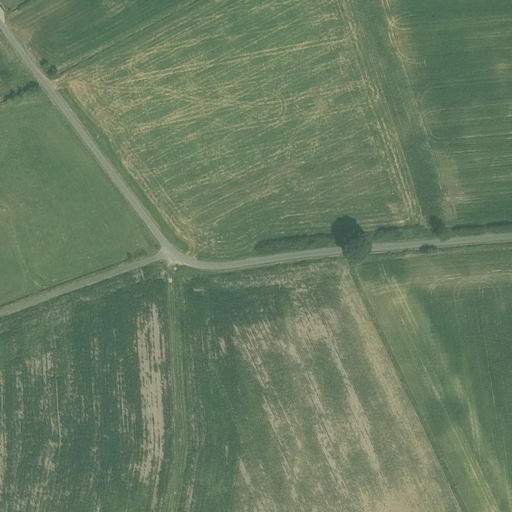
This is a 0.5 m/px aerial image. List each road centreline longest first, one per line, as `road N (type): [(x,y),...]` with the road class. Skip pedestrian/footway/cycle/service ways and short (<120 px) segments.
road 1 (unclassified): [(171,254),(217,268),(511,237)]
road 2 (unclassified): [(0,23),(171,254)]
road 3 (track): [(171,254),(181,448),(170,511)]
road 4 (unclassified): [(171,254),(0,315)]
